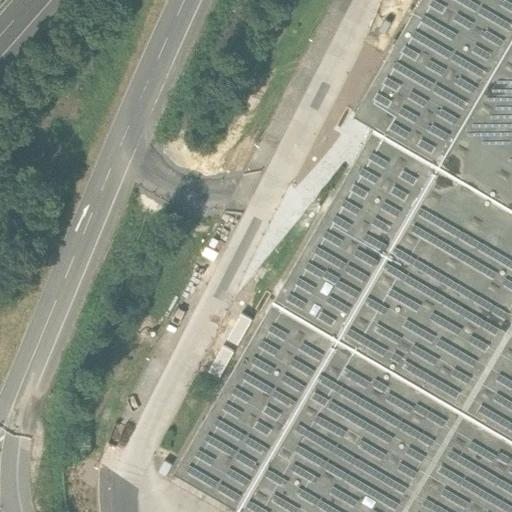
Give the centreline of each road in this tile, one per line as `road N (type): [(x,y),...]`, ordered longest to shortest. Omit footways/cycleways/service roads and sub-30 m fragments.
road 1 (motorway): [(19,388),(187,0)]
road 2 (motorway): [(12,511),(19,388)]
